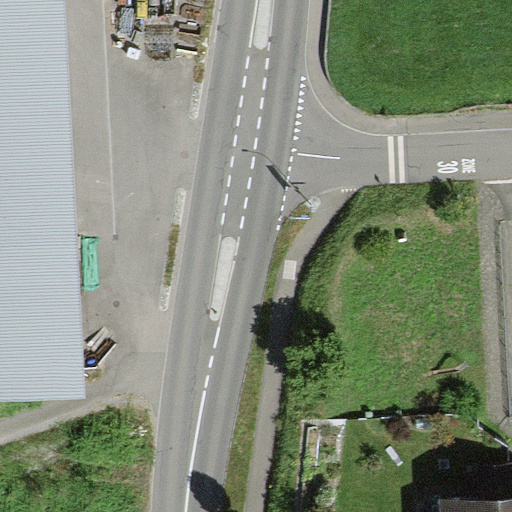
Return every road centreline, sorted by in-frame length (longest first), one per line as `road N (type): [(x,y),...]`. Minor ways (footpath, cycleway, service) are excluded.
road 1 (tertiary): [(245,149),(187,511)]
road 2 (residential): [(511,153),(339,159),(245,149)]
road 3 (track): [(207,361),(148,370),(0,427)]
road 4 (tertiary): [(265,0),(245,149)]
